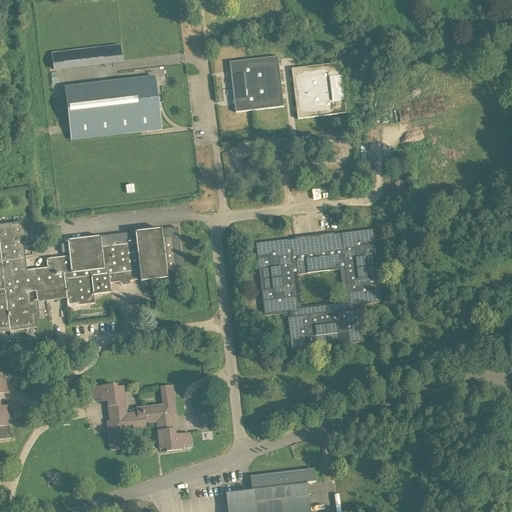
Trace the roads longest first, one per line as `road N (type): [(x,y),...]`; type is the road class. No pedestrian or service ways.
road 1 (unclassified): [(242,455),(462,376),(511,381)]
road 2 (unclassified): [(242,455),(220,224)]
road 3 (unknown): [(9,511),(43,411),(103,334)]
road 4 (unknown): [(290,172),(340,160),(342,146),(332,136),(243,145),(262,163)]
road 5 (unclassified): [(77,511),(242,455)]
road 6 (unclassified): [(220,224),(379,197)]
road 7 (unclassified): [(64,233),(186,214),(220,224)]
road 8 (unknown): [(226,327),(103,334)]
